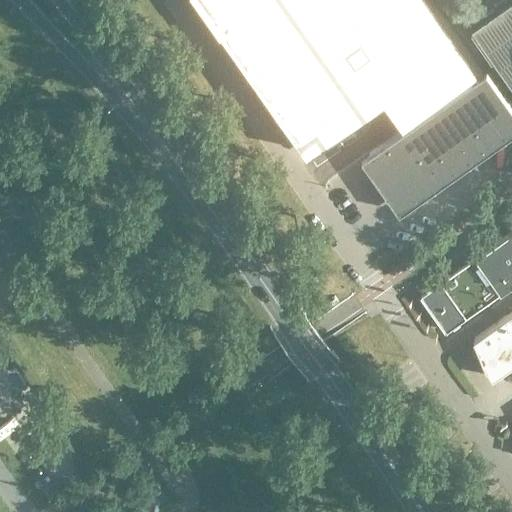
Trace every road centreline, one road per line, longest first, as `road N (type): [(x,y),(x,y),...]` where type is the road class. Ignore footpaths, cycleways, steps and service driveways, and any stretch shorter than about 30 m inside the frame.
road 1 (unclassified): [(511,476),(179,0)]
road 2 (secondary): [(421,511),(146,126)]
road 3 (secondary): [(20,0),(146,126)]
road 4 (secondary): [(146,126),(119,74),(57,0)]
